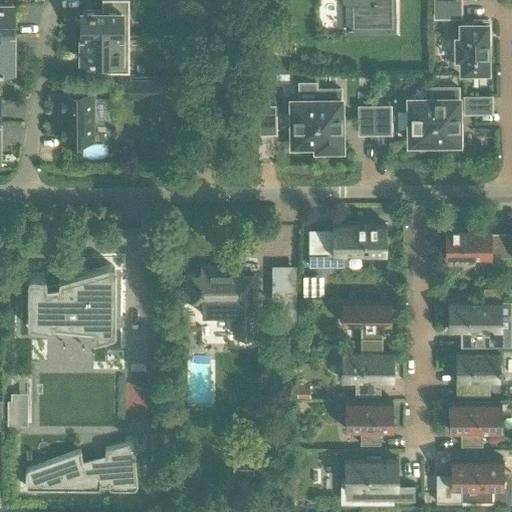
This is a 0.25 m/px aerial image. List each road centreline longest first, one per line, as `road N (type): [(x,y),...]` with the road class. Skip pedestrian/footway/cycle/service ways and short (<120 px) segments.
road 1 (residential): [(421,186),(26,187)]
road 2 (residential): [(421,186),(419,428)]
road 3 (residential): [(26,187),(57,0)]
road 4 (residential): [(507,185),(503,25),(511,15)]
